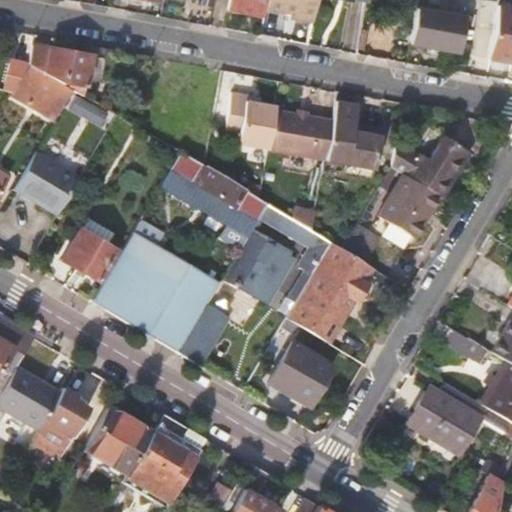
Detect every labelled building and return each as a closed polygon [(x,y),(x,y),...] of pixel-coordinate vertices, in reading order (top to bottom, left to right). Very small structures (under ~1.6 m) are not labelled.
[(196,0),(195,5),(211,8),(212,0),(196,0)] [(227,0),(226,9),(260,16),(262,6),(263,0),(227,0)] [(263,0),(262,6),(286,10),(285,15),(310,20),(313,0),(263,0)] [(415,8),(408,43),(458,52),(464,17),(415,8)] [(511,30),(492,26),(486,56),(511,61),(511,67),(511,66),(511,30)] [(31,44),(27,65),(70,90),(81,96),(88,56),(31,44)] [(10,92),(9,94),(52,120),(70,90),(27,65),(10,92)] [(234,144),(265,150),(273,109),(273,106),(258,103),(242,100),(243,93),(229,90),(221,135),(235,137),(234,144)] [(259,96),(243,93),(242,100),(258,103),(259,96)] [(322,160),(322,161),(344,165),(371,170),(377,137),(349,131),(350,125),(354,106),(333,102),(330,120),(322,160)] [(273,109),(265,150),(309,158),(317,118),(304,115),(294,113),(273,109)] [(317,118),(309,158),(322,160),(330,120),(317,118)] [(379,130),(350,125),(349,131),(377,137),(379,130)] [(414,154),(393,141),(389,167),(402,175),(437,196),(439,197),(465,153),(438,137),(425,158),(415,153),(414,154)] [(33,152),(11,188),(54,214),(76,178),(33,152)] [(177,153),(159,183),(245,234),(263,204),(177,153)] [(371,170),(344,165),(342,173),(370,178),(371,170)] [(437,196),(402,175),(378,215),(408,232),(421,209),(427,212),(437,196)] [(245,234),(219,279),(256,301),(264,287),(272,292),(291,259),(250,236),(262,218),(309,246),(298,266),(304,270),(310,273),(328,242),(309,231),(289,219),(263,204),(245,234)] [(293,207),(289,219),(309,231),(313,211),(293,207)] [(421,209),(408,232),(414,235),(427,212),(421,209)] [(86,218),(78,231),(104,246),(112,234),(86,218)] [(174,351),(216,280),(155,244),(162,233),(138,219),(90,302),(174,351)] [(77,230),(59,260),(95,281),(113,251),(104,246),(78,231),(77,230)] [(372,268),(328,242),(310,273),(294,300),(283,318),(327,343),(372,268)] [(310,273),(304,270),(287,296),(294,300),(310,273)] [(264,287),(256,301),(264,306),(272,292),(264,287)] [(175,352),(198,366),(221,326),(212,320),(216,313),(203,306),(175,352)] [(225,319),(216,313),(212,320),(221,326),(225,319)] [(31,336),(0,318),(0,389),(13,367),(31,336)] [(511,322),(509,320),(490,353),(504,362),(511,366),(511,322)] [(486,350),(449,328),(441,342),(478,364),(486,350)] [(330,365),(290,342),(265,382),(306,406),(330,365)] [(359,354),(356,360),(361,363),(364,357),(359,354)] [(511,366),(504,362),(478,404),(484,407),(511,423),(511,366)] [(56,392),(13,367),(0,389),(0,408),(34,429),(56,392)] [(219,368),(214,375),(227,383),(231,376),(219,368)] [(478,404),(444,384),(438,395),(426,387),(412,410),(419,414),(412,428),(442,446),(445,441),(459,450),(484,407),(478,404)] [(34,429),(29,438),(57,454),(84,409),(76,405),(70,401),(73,396),(59,387),(56,392),(34,429)] [(79,399),(73,396),(70,401),(76,405),(79,399)] [(119,482),(148,431),(105,406),(76,457),(119,482)] [(419,414),(412,410),(405,423),(412,428),(419,414)] [(119,482),(115,489),(120,491),(125,485),(163,506),(202,438),(159,412),(148,431),(119,482)] [(487,475),(466,511),(493,511),(496,503),(498,492),(499,485),(506,469),(485,460),(479,470),(487,475)] [(266,476),(245,464),(222,504),(230,509),(244,486),(256,493),(266,476)] [(256,493),(244,486),(230,509),(228,511),(276,511),(279,507),(256,493)] [(310,511),(315,504),(303,497),(293,511),(310,511)]
